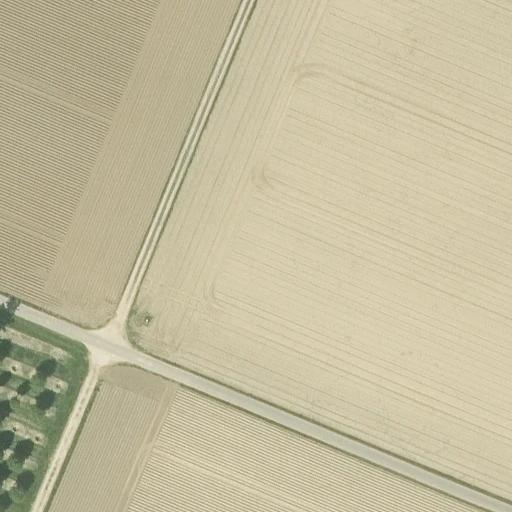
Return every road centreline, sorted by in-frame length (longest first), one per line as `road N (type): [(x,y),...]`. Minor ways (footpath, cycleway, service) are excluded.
road 1 (track): [(39,511),(250,0)]
road 2 (track): [(507,511),(0,302)]
